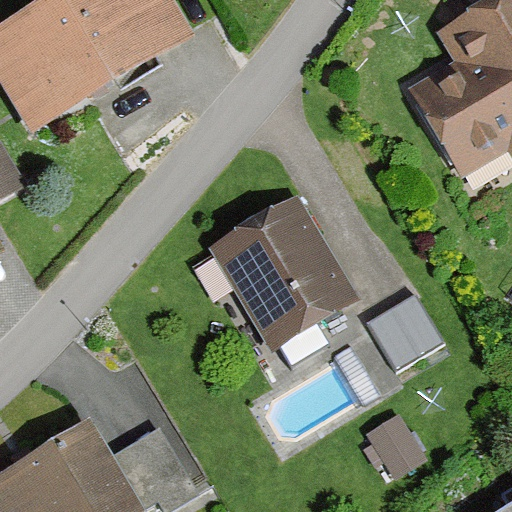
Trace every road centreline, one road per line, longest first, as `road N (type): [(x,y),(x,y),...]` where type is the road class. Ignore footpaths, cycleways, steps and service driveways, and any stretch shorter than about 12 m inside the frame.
road 1 (residential): [(315,0),(277,61),(92,285),(0,362)]
road 2 (unknown): [(277,61),(382,228)]
